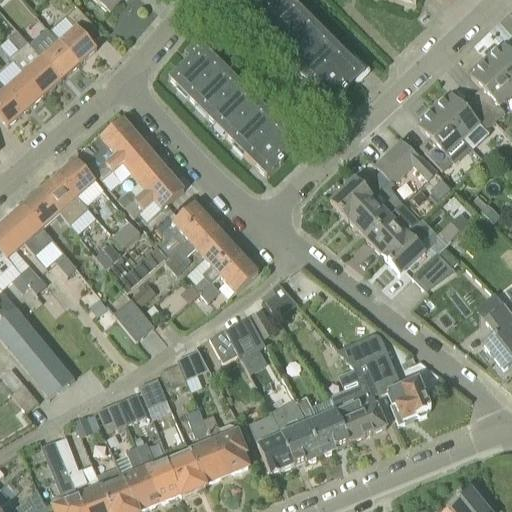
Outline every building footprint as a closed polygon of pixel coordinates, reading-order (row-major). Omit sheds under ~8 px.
[(91,0),(111,16),(125,0),(91,0)] [(331,108),(357,83),(364,75),(353,64),(349,68),(281,0),(241,0),(232,9),(242,19),(244,16),(254,26),(251,28),(260,38),(263,35),(273,45),(270,47),(279,57),(282,54),(292,64),(289,66),(298,76),(301,73),(310,83),(308,85),(331,108)] [(68,19),(77,30),(60,46),(79,68),(97,53),(93,48),(103,38),(78,10),(68,19)] [(27,28),(19,35),(62,84),(79,68),(60,46),(50,54),(27,28)] [(24,77),(44,99),(62,84),(19,35),(11,42),(20,53),(11,61),(24,77)] [(511,55),(505,48),(500,53),(497,50),(485,61),(511,89),(511,55)] [(198,52),(186,64),(169,81),(178,90),(181,88),(190,98),(188,100),(197,109),(199,107),(209,117),(207,119),(216,128),(218,126),(228,136),(225,138),(235,147),(237,145),(247,155),(244,157),(267,180),(301,147),(290,136),(286,140),(198,52)] [(487,97),(477,106),(495,125),(505,115),(499,109),(511,97),(511,89),(485,61),(473,73),(476,75),(471,80),(487,97)] [(44,99),(24,77),(7,91),(27,114),(44,99)] [(27,114),(7,91),(6,93),(0,86),(0,121),(8,130),(27,114)] [(445,100),(433,111),(463,143),(480,127),(486,134),(495,125),(477,106),(468,114),(452,98),(447,102),(445,100)] [(446,159),(463,143),(433,111),(420,122),(423,125),(418,130),(434,147),(424,156),(442,174),(452,165),(446,159)] [(87,166),(96,177),(138,141),(123,123),(91,150),(97,157),(87,166)] [(154,159),(138,141),(96,177),(103,185),(123,168),(131,178),(154,159)] [(437,176),(431,170),(422,160),(421,161),(402,144),(395,150),(413,169),(428,184),(437,176)] [(386,159),(404,177),(413,169),(395,150),(386,159)] [(154,159),(131,178),(146,196),(169,177),(154,159)] [(381,175),(364,192),(355,182),(330,206),(347,224),(390,184),(390,185),(393,188),(404,177),(386,159),(376,169),(381,175)] [(77,163),(59,178),(79,201),(96,186),(77,163)] [(184,195),(169,177),(146,196),(138,203),(126,213),(134,222),(154,206),(161,214),(184,195)] [(79,201),(59,178),(41,194),(71,229),(89,213),(78,201),(79,201)] [(390,184),(347,224),(348,225),(348,224),(366,242),(401,209),(384,191),(390,185),(390,184)] [(428,198),(421,192),(413,200),(419,207),(428,198)] [(24,208),(43,231),(59,217),(70,229),(71,229),(41,194),(24,208)] [(125,199),(119,204),(126,213),(138,203),(131,194),(125,199)] [(180,235),(160,253),(169,263),(211,225),(195,207),(172,227),(180,235)] [(43,231),(24,208),(6,224),(25,246),(36,259),(53,244),(43,231)] [(381,261),(418,226),(401,209),(366,242),(381,259),(380,260),(381,261)] [(452,243),(470,227),(461,218),(442,237),(450,246),(452,243)] [(25,246),(6,224),(0,228),(0,253),(3,257),(2,257),(7,262),(25,246)] [(169,263),(165,266),(177,279),(192,266),(188,261),(196,254),(203,262),(226,241),(211,225),(169,263)] [(130,226),(117,238),(112,242),(122,253),(140,238),(130,226)] [(381,261),(400,280),(425,256),(407,237),(418,227),(418,226),(381,261)] [(192,289),(200,298),(211,288),(219,280),(242,259),(226,241),(203,262),(211,271),(202,278),(203,279),(192,289)] [(97,260),(106,271),(120,260),(110,249),(97,260)] [(0,253),(0,291),(2,294),(12,286),(22,297),(29,290),(30,290),(20,278),(7,262),(2,257),(3,257),(0,253)] [(127,299),(165,266),(169,263),(160,253),(130,279),(117,265),(107,274),(127,299)] [(76,272),(64,258),(55,266),(67,280),(76,272)] [(242,259),(219,280),(236,297),(259,277),(242,259)] [(437,259),(412,283),(423,294),(452,275),(437,259)] [(29,290),(36,297),(46,289),(39,281),(37,282),(28,271),(20,278),(30,290),(29,290)] [(132,300),(140,310),(155,297),(147,287),(132,300)] [(268,305),(279,322),(299,307),(281,287),(275,292),(278,297),(268,305)] [(219,296),(211,288),(200,298),(208,306),(213,301),(219,296)] [(0,308),(8,302),(2,294),(0,296),(0,308)] [(314,314),(324,305),(318,298),(308,306),(314,314)] [(75,383),(8,302),(0,308),(0,314),(6,321),(0,326),(0,341),(1,343),(50,404),(75,383)] [(114,318),(136,345),(153,330),(132,303),(114,318)] [(90,312),(97,320),(107,312),(99,304),(90,312)] [(147,314),(155,323),(161,317),(153,309),(147,314)] [(497,338),(485,348),(505,373),(511,367),(511,333),(509,330),(511,327),(511,317),(506,310),(486,325),(497,338)] [(262,315),(252,321),(263,342),(274,336),(262,315)] [(250,322),(225,335),(238,360),(241,365),(242,364),(250,360),(259,355),(266,351),(261,342),(250,322)] [(140,345),(151,357),(167,343),(156,331),(140,345)] [(225,335),(210,343),(223,368),(238,360),(225,335)] [(378,399),(379,401),(387,398),(392,409),(390,410),(399,430),(405,427),(404,425),(416,419),(420,422),(427,419),(428,415),(431,413),(418,383),(402,389),(388,354),(351,369),(360,379),(360,380),(368,376),(378,399)] [(177,365),(179,368),(186,384),(198,379),(189,360),(177,365)] [(186,384),(179,368),(160,377),(169,396),(188,387),(186,384)] [(1,381),(7,388),(16,380),(11,374),(1,381)] [(337,414),(351,447),(387,432),(374,401),(378,399),(368,376),(360,380),(360,379),(363,387),(333,399),(339,413),(337,414)] [(167,404),(159,386),(158,382),(139,390),(148,412),(167,404)] [(27,418),(39,407),(24,388),(12,399),(27,418)] [(118,406),(127,429),(147,421),(138,398),(118,406)] [(307,425),(322,460),(325,458),(328,460),(333,458),(334,455),(351,447),(337,414),(313,424),(312,421),(314,421),(315,416),(306,401),(296,406),(307,425)] [(296,406),(295,403),(270,417),(271,419),(272,421),(281,436),(295,471),(309,465),(312,466),(317,464),(318,461),(322,460),(307,425),(296,406)] [(118,406),(117,406),(98,414),(107,437),(127,429),(118,406)] [(190,453),(205,492),(206,491),(204,489),(226,480),(198,413),(185,417),(196,443),(198,442),(201,448),(190,453)] [(203,423),(199,413),(198,413),(226,480),(248,471),(243,457),(245,456),(237,436),(222,442),(213,419),(203,423)] [(271,419),(249,428),(272,481),(295,471),(281,436),(272,421),(271,419)] [(93,438),(86,422),(75,427),(81,442),(93,438)] [(56,445),(82,511),(109,511),(100,489),(87,494),(85,488),(88,487),(82,473),(80,474),(67,441),(56,445)] [(82,511),(56,445),(43,450),(62,498),(63,497),(66,505),(54,510),(54,511),(82,511)] [(170,461),(166,463),(181,499),(182,501),(205,492),(190,453),(187,445),(175,450),(179,461),(171,464),(170,461)] [(159,508),(181,499),(166,463),(155,467),(147,447),(136,451),(159,508)] [(134,476),(122,480),(134,511),(148,511),(159,508),(136,451),(126,455),(134,476)] [(97,480),(100,489),(109,511),(134,511),(122,480),(119,471),(97,480)] [(487,511),(480,504),(485,500),(474,487),(448,510),(449,511),(487,511)] [(24,496),(29,502),(37,495),(31,489),(24,496)] [(0,511),(1,511),(10,504),(1,494),(0,495),(0,511)] [(35,511),(43,505),(38,494),(17,511),(35,511)]
